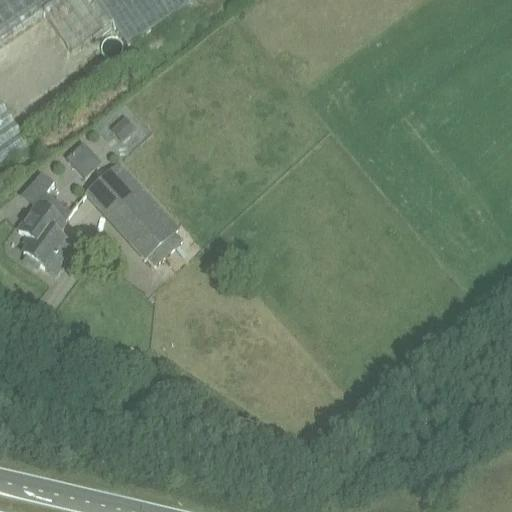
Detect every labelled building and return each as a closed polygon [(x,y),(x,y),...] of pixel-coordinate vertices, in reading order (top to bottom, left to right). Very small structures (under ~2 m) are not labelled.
[(0,0),(0,48),(45,18),(73,58),(115,30),(130,50),(205,0),(0,0)] [(131,124),(114,136),(125,153),(143,141),(131,124)] [(101,169),(84,150),(68,164),(85,184),(101,169)] [(181,233),(120,166),(85,199),(145,265),(148,262),(156,271),(184,245),(176,236),(181,233)] [(57,238),(73,216),(46,197),(54,186),(41,177),(35,184),(48,194),(19,234),(28,241),(26,244),(31,248),(24,257),(28,260),(26,262),(27,266),(35,272),(39,271),(41,269),(45,272),(65,243),(57,238)] [(130,370),(139,357),(129,350),(121,363),(130,370)]
